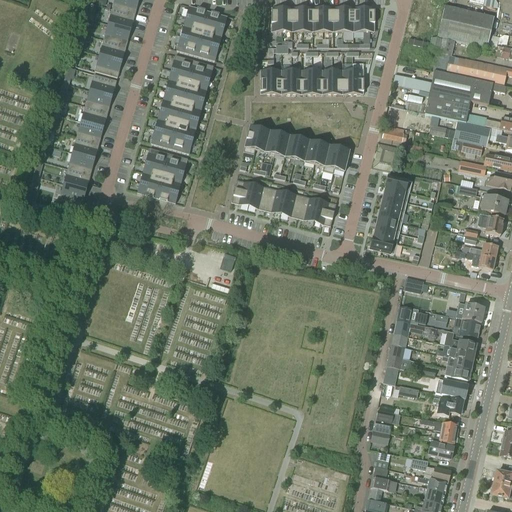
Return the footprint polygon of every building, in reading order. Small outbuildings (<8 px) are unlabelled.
[(138,2),(132,0),(117,0),(116,5),(113,4),(111,11),(134,17),(138,2)] [(444,7),(436,39),(486,50),(488,42),(489,37),(493,19),(444,7)] [(204,24),(207,14),(188,8),(187,12),(190,12),(188,19),(204,24)] [(271,10),(271,34),(281,34),(281,10),(271,10)] [(281,10),(281,34),(291,34),(291,10),(281,10)] [(291,10),(291,34),(301,34),(301,10),(291,10)] [(301,10),(301,34),(311,34),(311,10),(301,10)] [(311,10),(311,34),(322,34),(322,10),(311,10)] [(322,10),(322,34),(332,34),(332,10),(322,10)] [(332,10),(332,34),(342,34),(342,10),(332,10)] [(342,10),(342,34),(352,34),(352,10),(342,10)] [(352,10),(352,34),(362,34),(362,10),(352,10)] [(362,10),(362,34),(363,34),(369,34),(373,34),(373,10),(362,10)] [(109,27),(130,33),(134,17),(111,11),(109,18),(112,19),(109,27)] [(207,14),(204,24),(221,28),(223,21),(225,22),(226,19),(207,14)] [(182,28),(202,34),(204,24),(188,19),(186,26),(183,26),(182,28)] [(219,35),(221,28),(204,24),(202,34),(221,39),(222,36),(219,35)] [(104,35),(103,42),(125,48),(130,33),(109,27),(107,36),(104,35)] [(184,32),(182,39),(199,43),(202,34),(182,28),(182,31),(184,32)] [(199,43),(215,48),(217,41),(220,42),(221,39),(202,34),(199,43)] [(441,40),(431,38),(429,47),(439,49),(441,40)] [(196,53),(199,43),(182,39),(180,46),(178,45),(177,48),(182,49),(187,51),(191,52),(196,53)] [(439,49),(438,55),(451,58),(454,43),(441,40),(439,49)] [(121,64),(125,48),(103,42),(101,49),(103,50),(101,58),(121,64)] [(201,55),(206,56),(211,57),(215,59),(216,56),(213,55),(215,48),(199,43),(196,53),(201,55)] [(495,52),(501,54),(511,56),(511,50),(510,51),(510,50),(502,48),(502,49),(496,47),(495,52)] [(511,56),(501,54),(500,60),(508,61),(511,61),(511,64),(511,66),(511,56)] [(121,64),(101,58),(98,67),(96,66),(94,74),(117,80),(121,64)] [(505,77),(511,78),(511,71),(507,70),(451,58),(447,76),(503,88),(505,77)] [(178,64),(173,62),(172,65),(175,66),(173,73),(189,77),(192,68),(187,66),(183,65),(178,64)] [(351,73),(352,96),(362,96),(362,73),(362,66),(352,66),(352,73),(351,73)] [(189,77),(206,82),(208,75),(211,76),(211,73),(207,72),(202,70),(197,69),(192,68),(189,77)] [(189,77),(173,73),(171,80),(168,79),(168,82),(187,87),(189,77)] [(260,73),(260,96),(270,96),(270,73),(260,73)] [(270,73),(270,96),(280,96),(280,73),(270,73)] [(280,73),(280,96),(290,96),(290,73),(280,73)] [(290,73),(290,96),(300,96),(300,73),(290,73)] [(300,73),(300,96),(311,96),(311,73),(300,73)] [(311,73),(311,96),(321,96),(321,73),(311,73)] [(321,73),(321,96),(331,96),(331,73),(321,73)] [(331,73),(331,96),(341,96),(341,73),(331,73)] [(341,73),(341,96),(352,96),(351,73),(341,73)] [(470,103),(488,107),(491,92),(504,95),(505,89),(503,88),(447,76),(433,73),(430,85),(428,94),(470,103)] [(93,77),(91,84),(93,85),(91,94),(111,99),(116,83),(93,77)] [(187,87),(206,93),(207,90),(204,89),(206,82),(189,77),(187,87)] [(394,77),(392,87),(428,94),(430,85),(394,77)] [(169,86),(167,93),(184,97),(187,87),(168,82),(167,85),(169,86)] [(184,97),(200,102),(202,95),(205,95),(206,93),(187,87),(184,97)] [(181,107),(184,97),(167,93),(166,100),(163,99),(162,102),(181,107)] [(86,101),(84,108),(107,115),(111,99),(91,94),(89,102),(86,101)] [(424,116),(465,125),(470,103),(428,94),(424,116)] [(199,109),(200,102),(184,97),(181,107),(200,112),(201,109),(199,109)] [(181,107),(162,102),(161,104),(164,105),(162,112),(179,117),(181,107)] [(181,107),(179,117),(195,121),(197,114),(200,115),(200,112),(181,107)] [(84,108),(82,115),(85,116),(82,125),(103,130),(107,115),(84,108)] [(157,118),(157,121),(176,127),(179,117),(162,112),(160,119),(157,118)] [(176,127),(195,132),(196,129),(193,128),(195,121),(179,117),(176,127)] [(485,121),(484,128),(511,133),(511,122),(501,120),(500,124),(485,121)] [(173,136),(176,127),(157,121),(156,124),(158,125),(157,132),(173,136)] [(490,131),(456,124),(454,132),(452,141),(452,142),(462,144),(482,148),(486,149),(490,131)] [(59,129),(55,127),(49,125),(47,132),(57,135),(59,129)] [(77,133),(76,140),(98,146),(103,130),(82,125),(80,133),(77,133)] [(194,135),(195,132),(176,127),(173,136),(190,141),(192,134),(194,135)] [(384,128),(381,140),(401,144),(404,132),(384,128)] [(244,150),(243,154),(253,157),(254,152),(259,132),(249,129),(244,150)] [(173,136),(157,132),(155,139),(152,138),(151,141),(156,142),(161,144),(166,145),(170,146),(173,136)] [(259,132),(254,152),(264,154),(269,134),(259,132)] [(269,134),(264,154),(274,157),(279,136),(269,134)] [(173,136),(170,146),(175,148),(180,149),(185,150),(189,152),(190,149),(188,148),(190,141),(173,136)] [(279,136),(274,157),(284,159),(289,139),(279,136)] [(495,137),(494,143),(506,146),(504,153),(511,154),(511,140),(507,139),(507,140),(500,138),(495,137)] [(289,139),(284,159),(294,162),(299,141),(289,139)] [(76,140),(74,147),(76,147),(74,156),(94,162),(98,146),(76,140)] [(299,141),(294,162),(304,164),(308,144),(299,141)] [(308,144),(304,164),(313,166),(318,146),(308,144)] [(480,158),(482,148),(462,144),(460,153),(480,158)] [(399,150),(378,145),(372,169),(393,174),(395,167),(391,166),(393,159),(397,160),(399,150)] [(318,146),(313,166),(323,169),(328,148),(318,146)] [(323,169),(322,173),(332,176),(334,171),(333,171),(338,151),(328,148),(323,169)] [(338,151),(333,171),(334,171),(343,174),(348,153),(338,151)] [(149,159),(147,166),(164,170),(166,161),(162,159),(157,158),(152,157),(147,155),(146,158),(149,159)] [(69,164),(67,171),(90,177),(94,162),(74,156),(71,165),(69,164)] [(485,156),(483,168),(489,169),(498,171),(509,173),(511,173),(511,162),(500,160),(500,159),(494,158),(485,156)] [(186,166),(181,164),(176,163),(171,162),(166,161),(164,170),(180,175),(182,168),(185,169),(186,166)] [(471,165),(459,163),(457,173),(468,175),(471,165)] [(161,180),(164,170),(147,166),(145,173),(143,172),(142,175),(161,180)] [(178,182),(180,175),(164,170),(161,180),(180,185),(181,183),(178,182)] [(67,171),(65,178),(68,179),(65,187),(85,193),(90,177),(67,171)] [(492,181),(487,180),(485,187),(509,192),(511,185),(511,184),(511,180),(511,178),(508,177),(509,173),(498,171),(497,174),(494,173),(492,181)] [(142,185),(158,190),(161,180),(142,175),(141,178),(144,178),(142,185)] [(387,178),(385,189),(409,195),(411,184),(387,178)] [(180,185),(161,180),(158,190),(175,195),(177,188),(179,188),(180,185)] [(236,183),(231,205),(240,208),(241,205),(248,207),(253,187),(236,183)] [(158,190),(142,185),(140,192),(137,192),(136,195),(155,200),(158,190)] [(60,195),(58,202),(81,209),(85,193),(65,187),(63,196),(60,195)] [(253,187),(248,207),(255,208),(254,211),(264,213),(269,191),(253,187)] [(457,195),(475,199),(477,191),(459,187),(457,195)] [(385,189),(382,199),(406,205),(408,195),(409,195),(385,189)] [(158,190),(155,200),(175,205),(175,202),(173,202),(175,195),(158,190)] [(269,191),(264,213),(273,215),(274,213),(281,214),(285,195),(269,191)] [(285,195),(281,214),(288,216),(287,219),(296,221),(302,199),(285,195)] [(503,217),(507,204),(480,198),(478,204),(480,204),(478,212),(503,217)] [(302,199),(296,221),(306,223),(306,221),(313,222),(318,203),(302,199)] [(382,199),(380,209),(403,215),(406,205),(382,199)] [(318,203),(313,222),(320,224),(320,227),(329,229),(335,207),(318,203)] [(380,209),(377,220),(401,226),(403,215),(380,209)] [(480,216),(477,229),(484,230),(483,235),(499,238),(502,222),(488,219),(489,218),(480,216)] [(377,220),(374,230),(398,236),(401,226),(377,220)] [(374,230),(372,240),(396,246),(398,236),(374,230)] [(477,234),(458,230),(456,236),(476,241),(477,234)] [(476,241),(464,238),(463,245),(475,247),(476,241)] [(372,240),(369,251),(393,257),(396,246),(372,240)] [(465,255),(474,257),(494,261),(497,249),(482,246),(481,252),(475,251),(462,248),(460,254),(465,255)] [(431,251),(429,263),(438,265),(441,253),(431,251)] [(494,261),(474,257),(465,255),(464,259),(467,260),(467,261),(478,263),(477,270),(491,273),(494,261)] [(420,297),(423,284),(405,280),(402,293),(420,297)] [(458,305),(455,320),(457,321),(460,321),(480,325),(483,311),(462,306),(458,305)] [(399,308),(396,323),(409,326),(413,312),(399,308)] [(413,324),(424,327),(426,316),(415,314),(413,324)] [(480,325),(460,321),(457,321),(455,320),(453,329),(457,329),(455,330),(454,335),(476,340),(480,325)] [(409,326),(396,323),(393,337),(406,340),(409,326)] [(437,331),(428,330),(427,338),(435,340),(437,331)] [(443,350),(456,352),(473,356),(475,347),(452,341),(453,335),(446,333),(443,347),(443,350)] [(404,350),(406,340),(393,337),(391,347),(404,350)] [(388,358),(402,361),(404,351),(390,348),(388,358)] [(436,357),(441,358),(471,365),(473,356),(456,352),(443,350),(442,353),(437,352),(436,357)] [(388,358),(386,369),(398,371),(407,373),(409,363),(402,361),(388,358)] [(471,365),(441,358),(440,363),(447,364),(446,369),(469,374),(471,365)] [(386,369),(382,385),(394,388),(398,371),(386,369)] [(467,383),(469,374),(446,369),(444,378),(467,383)] [(421,376),(434,379),(435,373),(423,370),(421,376)] [(441,390),(445,391),(443,397),(462,402),(463,402),(463,401),(464,401),(467,390),(466,390),(466,388),(465,388),(443,383),(441,390)] [(399,389),(398,397),(408,399),(410,391),(399,389)] [(462,404),(449,401),(449,403),(433,399),(432,404),(437,405),(437,407),(435,407),(435,410),(436,410),(435,416),(448,419),(449,415),(459,417),(462,404)] [(378,412),(377,412),(375,423),(384,424),(391,426),(393,416),(388,414),(378,412)] [(456,427),(420,421),(419,426),(434,428),(433,432),(456,437),(457,431),(456,431),(456,427)] [(375,423),(373,433),(389,436),(391,426),(384,424),(375,423)] [(388,442),(389,436),(373,433),(373,434),(371,443),(382,446),(383,441),(388,442)] [(456,439),(434,434),(433,439),(418,436),(417,441),(453,447),(453,444),(455,444),(456,439)] [(511,435),(506,434),(504,439),(503,440),(502,444),(503,445),(503,446),(511,447),(511,435)] [(371,451),(389,453),(390,447),(372,444),(371,451)] [(452,450),(429,445),(426,457),(449,462),(452,450)] [(511,460),(511,447),(503,446),(503,447),(501,448),(500,451),(502,452),(500,458),(511,460)] [(410,470),(424,473),(423,480),(446,486),(447,485),(450,473),(434,469),(433,471),(427,469),(428,463),(419,462),(412,460),(410,470)] [(388,464),(376,462),(375,469),(386,471),(388,464)] [(375,469),(372,480),(385,483),(387,471),(386,471),(375,469)] [(494,485),(510,489),(511,488),(511,475),(497,473),(495,479),(494,479),(493,482),(494,484),(494,485)] [(427,486),(426,491),(444,495),(446,486),(423,480),(417,479),(416,484),(427,486)] [(390,484),(385,483),(372,480),(371,484),(370,489),(372,490),(382,492),(387,493),(390,484)] [(511,496),(509,495),(510,489),(494,485),(494,486),(492,487),(492,490),(493,491),(491,497),(511,501),(511,496)] [(400,492),(400,488),(390,487),(389,497),(405,499),(406,493),(400,492)] [(382,492),(372,490),(369,503),(379,505),(382,492)] [(423,502),(441,507),(444,495),(426,491),(419,490),(418,492),(425,494),(423,501),(423,502)] [(413,511),(439,511),(441,507),(423,502),(421,509),(415,508),(413,511)] [(369,506),(367,511),(368,511),(385,511),(387,506),(385,506),(379,505),(369,503),(369,506)]
